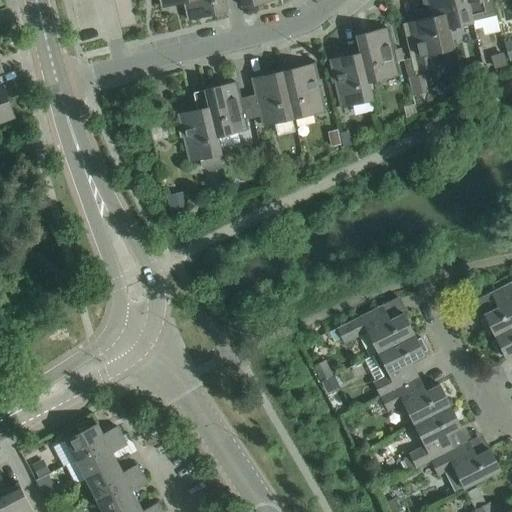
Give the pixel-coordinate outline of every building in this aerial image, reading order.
[(223,0),(187,0),(184,1),(188,19),(226,10),(223,0)] [(422,0),(427,18),(427,19),(445,15),(448,27),(472,22),(467,1),(466,0),(422,0)] [(427,19),(427,18),(402,24),(410,59),(404,60),(407,74),(432,68),(428,53),(453,47),(448,27),(445,15),(427,19)] [(356,35),(360,53),(361,53),(368,82),(368,81),(399,74),(388,28),(356,35)] [(330,60),(333,73),(341,106),(372,98),(368,82),(361,53),(360,53),(330,60)] [(325,110),(314,64),(283,71),(294,117),(325,110)] [(283,71),(252,78),(257,100),(249,102),(253,118),(260,116),(262,124),(294,117),(283,71)] [(417,76),(408,78),(412,95),(421,92),(417,76)] [(205,90),(207,102),(209,107),(216,135),(248,128),(246,120),(253,118),(249,102),(241,104),(236,82),(205,90)] [(0,119),(14,115),(3,85),(0,86),(0,119)] [(209,107),(178,114),(189,161),(200,158),(202,167),(209,171),(223,167),(220,153),(216,135),(209,107)] [(511,281),(495,290),(502,304),(484,313),(495,335),(511,326),(511,281)] [(337,328),(344,342),(352,338),(367,331),(378,352),(414,334),(403,312),(385,322),(378,307),(345,324),(337,328)] [(506,357),(511,354),(511,326),(495,335),(506,357)] [(378,352),(365,359),(375,380),(373,381),(381,396),(414,379),(407,366),(425,356),(423,352),(427,350),(421,337),(417,339),(414,334),(378,352)] [(414,379),(381,396),(387,410),(403,402),(414,424),(450,406),(439,384),(421,393),(414,379)] [(414,424),(424,445),(409,453),(417,468),(431,461),(431,460),(450,450),(443,437),(461,428),(450,406),(414,424)] [(102,434),(97,423),(65,439),(76,459),(101,446),(122,435),(117,426),(102,434)] [(112,452),(127,445),(122,435),(101,446),(76,459),(86,480),(87,480),(86,478),(111,465),(117,462),(112,452)] [(431,461),(438,475),(454,467),(465,488),(500,470),(489,448),(471,457),(464,443),(450,450),(431,460),(431,461)] [(117,462),(111,465),(86,478),(87,480),(86,480),(95,497),(120,484),(142,473),(137,464),(122,472),(117,462)] [(67,464),(38,477),(47,496),(76,483),(67,464)] [(0,473),(0,493),(1,496),(2,497),(9,511),(33,511),(18,482),(8,488),(0,473)] [(103,511),(113,511),(131,503),(137,500),(132,491),(147,483),(142,473),(120,484),(95,497),(103,511)] [(477,486),(466,491),(476,510),(486,505),(477,486)] [(0,511),(9,511),(2,497),(1,496),(0,493),(0,511)] [(395,499),(383,505),(386,511),(395,511),(401,510),(395,499)] [(142,511),(137,500),(131,503),(113,511),(160,511),(162,511),(157,503),(142,511)] [(486,505),(476,510),(476,511),(511,511),(511,510),(508,511),(494,511),(490,503),(486,505)]
